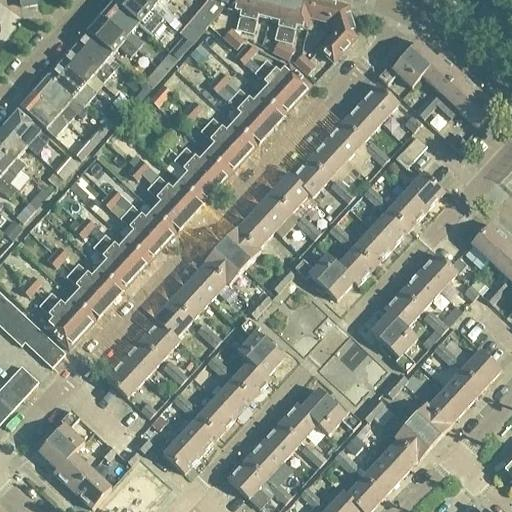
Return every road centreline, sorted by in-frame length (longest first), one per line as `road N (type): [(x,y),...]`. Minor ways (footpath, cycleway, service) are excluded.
road 1 (residential): [(0,456),(412,10)]
road 2 (residential): [(175,511),(480,182)]
road 3 (residential): [(511,100),(412,10)]
road 4 (residential): [(0,98),(87,0)]
